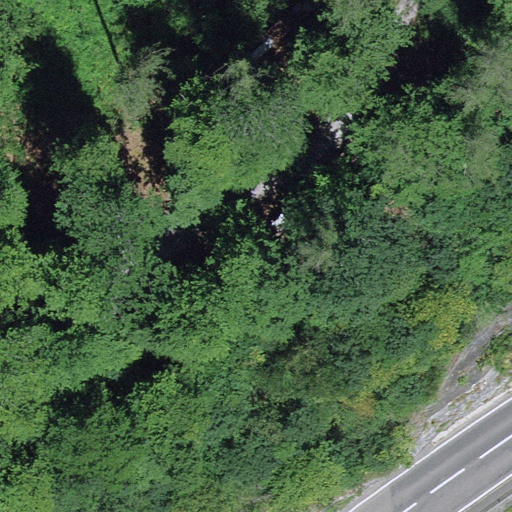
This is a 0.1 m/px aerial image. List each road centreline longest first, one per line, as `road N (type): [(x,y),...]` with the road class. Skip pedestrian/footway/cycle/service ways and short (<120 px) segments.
road 1 (track): [(0,372),(90,319),(344,104),(415,0)]
road 2 (primary): [(405,511),(511,436)]
